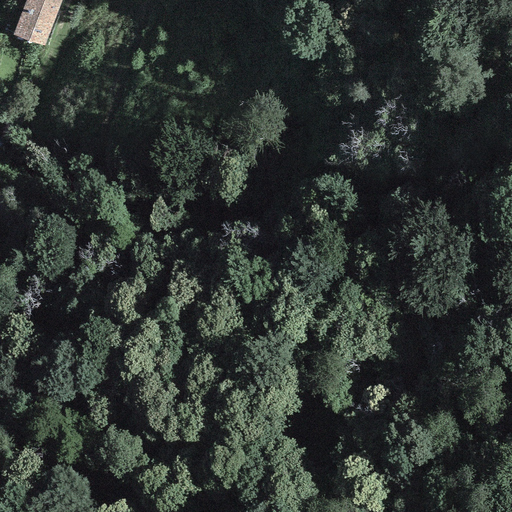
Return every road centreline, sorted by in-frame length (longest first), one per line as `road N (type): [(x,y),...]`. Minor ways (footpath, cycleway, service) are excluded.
road 1 (track): [(241,511),(284,450),(370,246),(511,52)]
road 2 (track): [(72,0),(0,157)]
